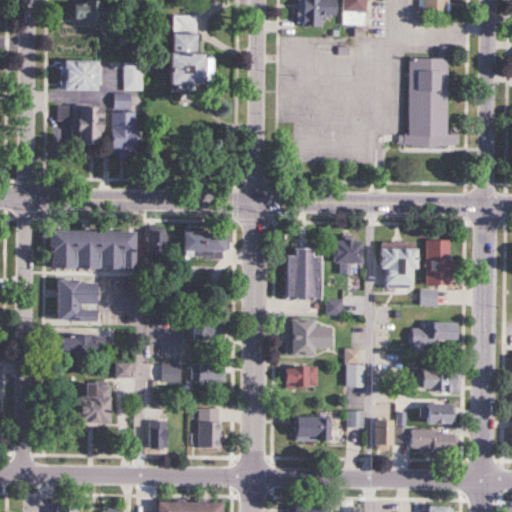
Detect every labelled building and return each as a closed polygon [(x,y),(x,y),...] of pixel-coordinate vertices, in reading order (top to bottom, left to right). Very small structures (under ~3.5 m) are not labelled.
[(296,0),(297,25),(318,25),(316,0),(296,0)] [(364,25),(363,0),(339,0),(340,26),(364,25)] [(420,0),(421,12),(447,11),(446,0),(420,0)] [(99,24),(99,1),(71,1),(71,24),(99,24)] [(200,54),(193,54),(194,16),(168,16),(167,85),(199,85),(200,54)] [(446,58),(407,58),(406,135),(397,134),(397,146),(458,147),(458,134),(445,134),(446,58)] [(99,61),(58,61),(58,91),(99,91),(99,61)] [(140,91),(140,63),(122,63),(122,91),(140,91)] [(129,94),(112,94),(112,109),(129,109),(129,94)] [(98,106),(55,106),(55,121),(73,121),(73,145),(98,145),(98,106)] [(109,152),(134,152),(134,112),(109,112),(109,152)] [(132,231),(47,231),(47,268),(131,269),(132,231)] [(184,232),(184,256),(227,256),(227,232),(184,232)] [(164,256),(164,233),(145,233),(145,256),(164,256)] [(359,263),(359,239),(332,239),(332,263),(359,263)] [(424,286),(448,286),(448,240),(424,240),(424,286)] [(379,286),(413,285),(412,243),(378,244),(379,286)] [(310,248),(291,248),(291,256),(283,256),(283,299),(318,299),(318,256),(310,256),(310,248)] [(54,321),(80,321),(80,307),(93,307),(93,280),(54,280),(54,321)] [(340,300),(325,300),(325,314),(340,314),(340,300)] [(222,334),(222,318),(198,318),(198,334),(222,334)] [(313,356),(313,349),(330,349),(331,328),(312,327),(312,319),(285,319),(285,356),(313,356)] [(411,328),(411,347),(436,347),(436,340),(456,340),(456,323),(429,323),(429,328),(411,328)] [(58,356),(93,356),(93,345),(102,345),(102,336),(58,336),(58,356)] [(360,388),(360,350),(345,350),(345,388),(360,388)] [(413,370),(420,370),(420,393),(461,393),(460,361),(412,362),(413,370)] [(224,383),(224,364),(190,364),(190,383),(224,383)] [(134,377),(134,365),(116,365),(116,377),(134,377)] [(316,389),(316,366),(283,366),(283,389),(316,389)] [(178,382),(177,370),(162,371),(162,383),(178,382)] [(82,383),(82,397),(72,397),(73,424),(106,424),(106,382),(82,383)] [(151,394),(151,408),(165,408),(165,394),(151,394)] [(455,405),(424,405),(424,424),(455,424),(455,405)] [(220,448),(220,409),(197,409),(197,448),(220,448)] [(362,412),(346,412),(346,428),(362,428),(362,412)] [(405,414),(395,414),(395,443),(405,443),(405,414)] [(294,441),(329,441),(329,418),(294,418),(294,441)] [(165,421),(147,421),(147,450),(165,450),(165,421)] [(390,421),(373,421),(373,450),(390,450),(390,421)] [(409,453),(458,453),(458,431),(409,431),(409,453)] [(219,511),(219,502),(155,501),(154,511),(219,511)]
